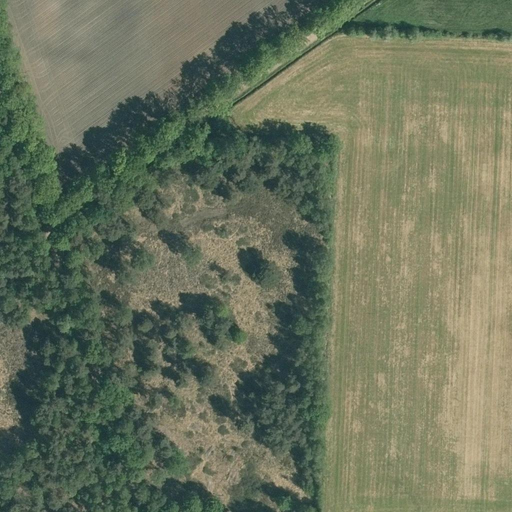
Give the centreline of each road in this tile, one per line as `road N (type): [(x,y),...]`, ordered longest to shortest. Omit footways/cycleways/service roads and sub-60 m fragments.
road 1 (track): [(49,217),(86,201),(364,0)]
road 2 (track): [(140,511),(44,219)]
road 3 (track): [(44,219),(0,86)]
